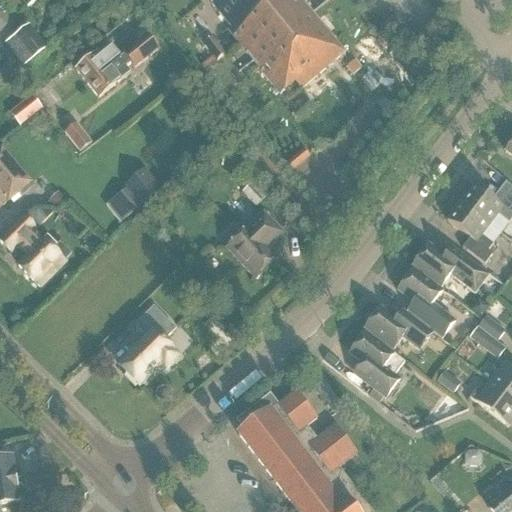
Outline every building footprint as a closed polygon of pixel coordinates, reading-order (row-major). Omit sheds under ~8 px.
[(215,0),(211,4),(230,28),(226,31),(279,96),(294,84),(300,90),(345,53),(301,0),(215,0)] [(46,49),(27,26),(14,37),(15,39),(7,46),(21,64),(30,57),(33,60),(46,49)] [(218,60),(234,46),(221,30),(204,44),(218,60)] [(408,65),(380,31),(368,40),(396,74),(400,71),(408,65)] [(146,37),(119,59),(86,85),(97,99),(120,81),(129,73),(125,68),(130,65),(133,69),(157,50),(146,37)] [(86,85),(119,59),(111,49),(100,57),(97,53),(75,71),(86,85)] [(0,84),(13,74),(6,64),(0,68),(0,84)] [(10,115),(19,127),(40,109),(31,98),(10,115)] [(75,125),(63,134),(79,154),(91,145),(75,125)] [(105,206),(119,223),(159,191),(143,171),(124,187),(126,189),(105,206)] [(0,208),(5,204),(16,194),(0,174),(0,208)] [(267,198),(252,182),(240,193),(255,209),(267,198)] [(474,186),(460,204),(489,226),(497,215),(509,224),(511,219),(511,193),(505,187),(494,201),(474,186)] [(481,236),(489,226),(460,204),(447,221),(469,239),(462,248),(485,265),(492,255),(487,252),(493,245),(481,236)] [(255,280),(277,259),(267,249),(283,235),(264,214),(226,249),(255,280)] [(39,288),(64,263),(51,249),(53,247),(47,240),(44,242),(33,231),(34,229),(23,218),(0,242),(0,243),(11,254),(17,248),(27,258),(18,267),(39,288)] [(454,265),(428,246),(412,267),(441,289),(450,276),(474,295),(489,276),(462,256),(454,265)] [(442,293),(414,271),(397,292),(413,304),(405,313),(410,316),(432,333),(431,334),(441,341),(455,323),(432,305),(442,293)] [(164,369),(177,357),(163,343),(175,331),(153,308),(134,326),(147,339),(118,367),(138,387),(160,365),(164,369)] [(380,309),(364,330),(393,352),(402,340),(418,352),(431,334),(432,333),(410,316),(405,313),(403,311),(396,321),(380,309)] [(505,332),(486,318),(478,329),(497,343),(505,332)] [(506,350),(477,328),(468,340),(497,361),(506,350)] [(384,368),(394,355),(365,334),(349,355),(371,372),(363,383),(376,393),(383,398),(385,400),(400,381),(384,368)] [(498,373),(490,383),(511,399),(511,368),(506,364),(499,359),(493,367),(498,373)] [(460,385),(444,373),(436,383),(452,395),(460,385)] [(507,427),(511,421),(511,399),(490,383),(482,393),(476,390),(469,398),(507,427)] [(378,405),(383,398),(376,393),(374,391),(369,398),(378,405)] [(369,511),(338,471),(356,457),(335,429),(316,443),(305,428),(316,419),(296,393),(278,407),(269,396),(241,418),(248,427),(238,435),(296,511),(369,511)] [(468,452),(464,456),(464,464),(468,468),(477,468),(481,464),(481,456),(477,452),(468,452)] [(364,457),(344,473),(374,511),(394,496),(364,457)] [(0,511),(0,506),(17,504),(10,461),(0,462),(0,511)] [(511,511),(511,487),(488,509),(491,511),(511,511)]
